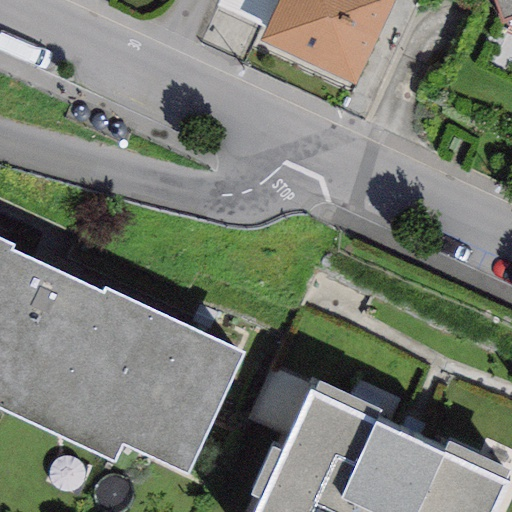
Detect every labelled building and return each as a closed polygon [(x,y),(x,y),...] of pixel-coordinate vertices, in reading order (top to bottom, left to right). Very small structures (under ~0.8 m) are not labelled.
[(263,31),(277,0),(219,0),(215,9),(263,31)] [(281,0),(259,49),(353,93),(395,3),(387,0),(281,0)] [(511,0),(489,0),(501,30),(511,26),(511,0)] [(12,257),(0,251),(0,421),(112,474),(121,456),(185,486),(243,363),(105,299),(102,305),(10,262),(12,257)] [(379,421),(319,393),(314,404),(308,402),(280,464),(271,461),(250,508),(259,511),(498,511),(511,483),(511,481),(447,452),(442,463),(374,433),(379,421)]
